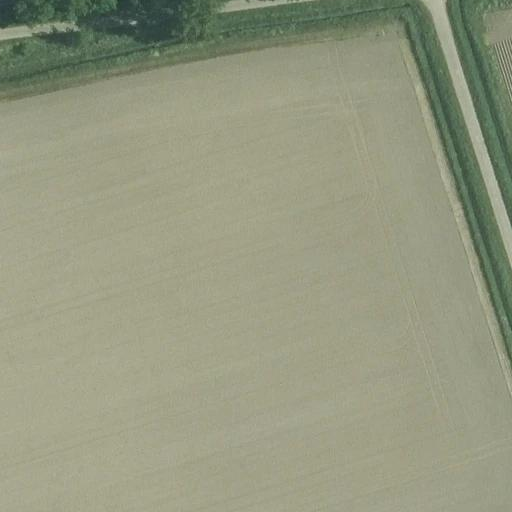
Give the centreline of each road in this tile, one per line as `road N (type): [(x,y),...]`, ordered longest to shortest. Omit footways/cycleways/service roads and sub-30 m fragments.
road 1 (unclassified): [(0,36),(283,0)]
road 2 (unclassified): [(511,252),(433,0)]
